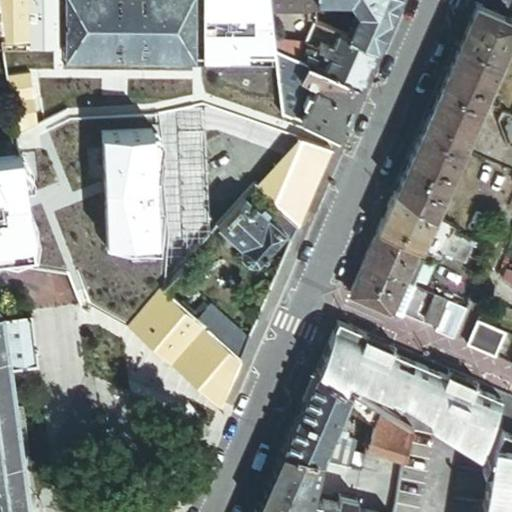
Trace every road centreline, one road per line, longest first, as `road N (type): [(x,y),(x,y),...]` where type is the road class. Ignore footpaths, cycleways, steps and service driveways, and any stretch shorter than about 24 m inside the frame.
road 1 (residential): [(312,292),(434,0)]
road 2 (residential): [(216,511),(312,292)]
road 3 (residential): [(511,380),(312,292)]
